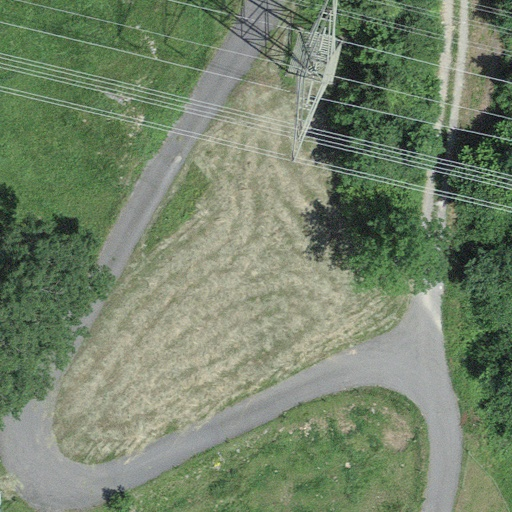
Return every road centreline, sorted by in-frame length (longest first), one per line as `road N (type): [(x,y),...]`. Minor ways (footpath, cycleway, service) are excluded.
road 1 (track): [(434,511),(448,444),(426,365),(358,363),(90,493),(38,472),(30,400),(265,0)]
road 2 (track): [(426,365),(468,0)]
